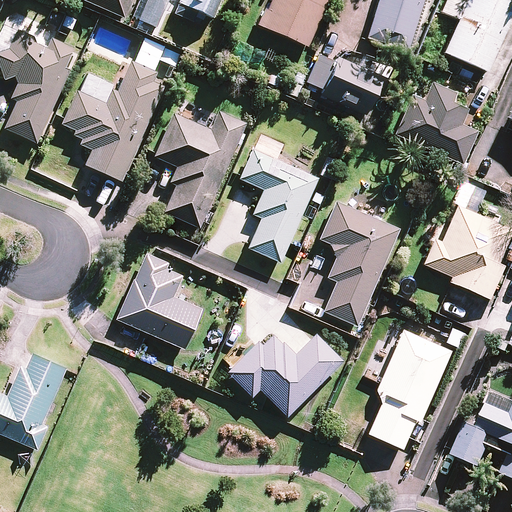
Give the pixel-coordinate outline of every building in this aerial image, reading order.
[(128,0),(81,0),(122,17),(128,0)] [(167,0),(145,0),(133,24),(151,33),(167,0)] [(219,0),(177,0),(177,3),(212,17),(219,0)] [(268,0),(258,24),(307,46),(327,0),(268,0)] [(422,0),(376,0),(365,38),(406,51),(422,0)] [(458,18),(443,53),(487,71),(511,9),(511,2),(507,0),(446,0),(442,12),(458,18)] [(3,129),(35,144),(68,70),(63,67),(71,48),(52,39),(48,48),(36,44),(34,37),(18,30),(9,49),(0,52),(0,68),(4,80),(13,76),(16,83),(9,98),(15,101),(3,129)] [(318,54),(304,83),(367,113),(383,79),(336,57),(334,62),(318,54)] [(78,163),(119,181),(162,85),(151,80),(154,73),(130,62),(117,92),(111,90),(106,102),(75,89),(60,123),(74,129),(72,134),(82,139),(78,147),(84,150),(78,163)] [(454,93),(431,84),(424,100),(412,95),(395,134),(460,163),(474,131),(459,125),(465,110),(449,104),(454,93)] [(154,157),(175,166),(168,183),(174,186),(163,212),(201,228),(244,124),(217,113),(210,131),(171,115),(154,157)] [(317,178),(250,149),(237,179),(261,189),(250,214),(259,218),(246,247),(279,262),(317,178)] [(342,163),(326,157),(319,174),(335,181),(342,163)] [(434,174),(399,159),(393,174),(408,180),(399,203),(419,211),(434,174)] [(499,264),(511,234),(511,228),(472,211),(479,197),(462,190),(441,238),(434,235),(422,264),(450,276),(448,281),(491,300),(506,267),(499,264)] [(399,231),(335,201),(318,238),(328,243),(334,257),(326,276),(336,281),(322,310),(339,318),(335,327),(351,335),(399,231)] [(144,252),(115,319),(182,349),(200,309),(172,296),(181,275),(165,268),(167,262),(144,252)] [(466,333),(451,326),(443,343),(458,350),(466,333)] [(449,351),(401,330),(371,399),(380,403),(367,433),(401,448),(414,419),(419,421),(449,351)] [(342,360),(315,333),(293,355),(272,334),(261,345),(256,340),(225,371),(250,396),(258,388),(284,415),(285,416),(342,360)] [(64,368),(25,352),(6,397),(0,394),(0,434),(35,450),(45,426),(40,424),(64,368)] [(511,404),(508,413),(485,403),(475,426),(464,421),(450,455),(478,467),(487,445),(507,454),(499,473),(511,479),(511,404)]
